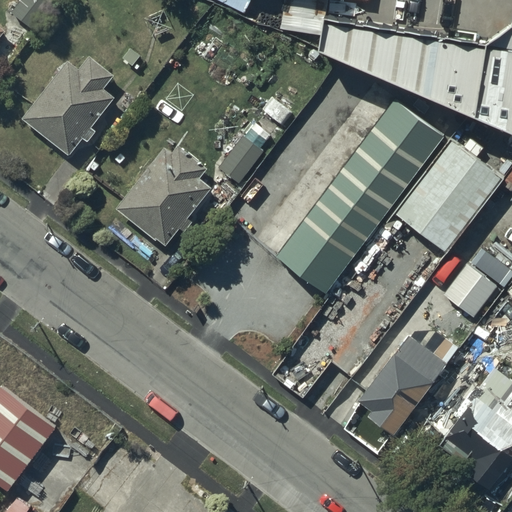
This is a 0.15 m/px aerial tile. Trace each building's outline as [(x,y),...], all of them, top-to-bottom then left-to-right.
[(51,0),(18,0),(11,10),(31,26),(51,0)] [(511,34),(511,0),(504,0),(499,33),(511,34)] [(511,117),(511,34),(499,33),(308,1),(302,28),(511,117)] [(114,71),(89,51),(79,64),(69,56),(23,114),(70,151),(83,135),(88,139),(97,128),(91,124),(116,93),(104,84),(114,71)] [(389,212),(446,135),(395,97),(278,255),(329,293),(389,212)] [(243,133),(219,165),(239,180),(264,148),(262,146),(272,132),(256,120),(246,135),(243,133)] [(504,177),(446,135),(389,212),(447,254),(504,177)] [(172,150),(163,143),(115,204),(164,243),(211,184),(198,174),(206,163),(179,141),(172,150)] [(498,282),(469,260),(445,292),(475,314),(498,282)] [(448,360),(410,331),(355,403),(393,432),(448,360)] [(55,423),(1,383),(0,384),(0,480),(8,487),(55,423)] [(511,453),(511,413),(479,388),(446,432),(474,453),(460,471),(485,489),(511,453)]
